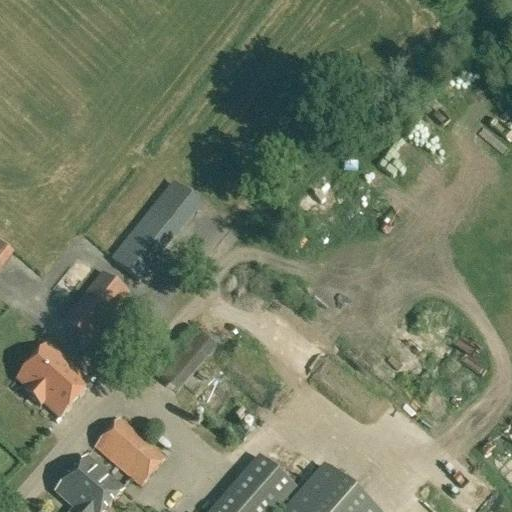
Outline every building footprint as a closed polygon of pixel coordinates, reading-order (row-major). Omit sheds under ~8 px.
[(140,282),(201,206),(175,185),(114,261),(140,282)] [(0,272),(15,253),(0,241),(0,272)] [(90,344),(130,295),(103,274),(64,323),(90,344)] [(110,375),(139,342),(114,320),(94,343),(113,358),(103,369),(110,375)] [(194,330),(156,375),(155,377),(177,396),(216,350),(205,340),(194,330)] [(62,420),(93,386),(49,346),(18,380),(29,390),(26,394),(41,408),(44,404),(62,420)] [(142,489),(166,460),(121,421),(96,449),(142,489)] [(89,495),(107,477),(86,459),(56,493),(69,505),(85,489),(89,495)] [(257,459),(211,511),(278,511),(296,493),(257,459)] [(377,511),(324,465),(282,511),(377,511)] [(107,511),(124,493),(107,477),(89,495),(85,489),(69,505),(75,510),(73,511),(107,511)]
